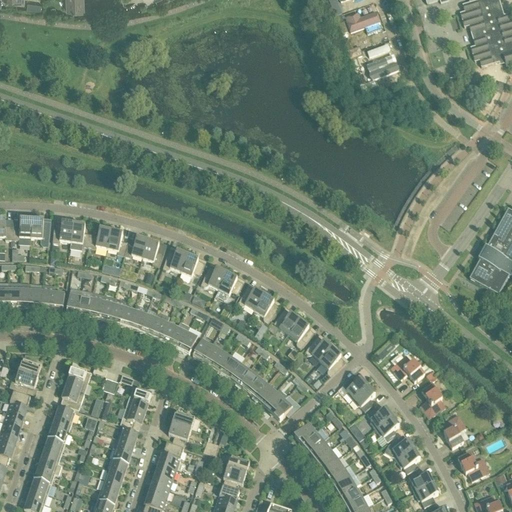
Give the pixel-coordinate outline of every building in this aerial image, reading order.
[(83,0),(63,0),(64,9),(91,8),(91,2),(84,3),(83,0)] [(373,0),(339,0),(337,1),(343,16),(375,4),(373,0)] [(464,13),(460,15),(464,29),(469,28),(475,48),(470,49),(474,64),(479,62),(481,69),(504,62),(506,69),(511,67),(511,19),(511,15),(504,17),(502,9),(500,10),(498,4),(500,3),(499,1),(494,3),(493,0),(477,0),(471,2),(472,3),(462,6),(464,13)] [(375,5),(343,16),(350,37),(382,26),(375,5)] [(332,8),(335,19),(341,17),(337,6),(332,8)] [(341,17),(335,19),(338,26),(344,24),(341,17)] [(344,24),(338,26),(341,36),(347,34),(344,24)] [(384,27),(351,38),(357,54),(389,44),(384,27)] [(350,41),(344,43),(348,53),(354,51),(350,41)] [(389,44),(357,54),(363,71),(395,58),(389,44)] [(395,58),(363,71),(371,92),(405,81),(395,58)] [(350,61),(351,63),(354,71),(360,69),(356,59),(350,61)] [(363,76),(357,78),(360,88),(366,86),(363,76)] [(506,86),(499,83),(496,91),(502,94),(506,86)] [(511,273),(511,212),(508,211),(487,249),(488,249),(481,262),(480,262),(469,280),(500,297),(511,273)] [(5,219),(0,218),(0,240),(5,240),(5,243),(12,243),(13,229),(5,229),(6,222),(4,222),(5,219)] [(13,229),(12,243),(19,243),(19,247),(31,248),(31,241),(32,220),(21,219),(21,223),(20,223),(20,229),(13,229)] [(31,241),(41,242),(41,246),(44,249),(49,250),(51,224),(42,224),(43,220),(32,220),(31,241)] [(60,246),(60,244),(71,245),(74,224),(63,222),(63,226),(62,226),(61,233),(54,232),(52,245),(60,246)] [(74,224),(71,245),(72,245),(71,251),(82,253),(83,250),(89,251),(91,237),(84,236),(85,229),(84,229),(84,226),(74,224)] [(91,237),(89,251),(96,252),(96,250),(107,252),(112,231),(101,229),(101,232),(100,232),(98,239),(91,237)] [(112,231),(107,252),(117,255),(117,257),(124,259),(128,246),(121,244),(123,237),(121,237),(122,234),(112,231)] [(128,246),(124,259),(131,261),(132,258),(142,262),(148,241),(138,238),(137,241),(136,241),(135,247),(128,246)] [(148,241),(142,262),(153,265),(152,267),(159,270),(164,257),(157,255),(159,248),(158,248),(159,244),(148,241)] [(170,249),(163,269),(166,270),(167,270),(168,270),(169,270),(170,270),(170,269),(171,268),(181,273),(190,252),(180,249),(179,252),(177,251),(177,252),(170,249)] [(190,252),(181,273),(192,277),(194,273),(200,276),(206,264),(199,261),(197,260),(199,257),(190,252)] [(210,266),(201,286),(204,287),(205,287),(206,287),(207,287),(208,286),(209,286),(219,291),(229,272),(220,267),(219,270),(217,269),(217,270),(210,266)] [(117,279),(119,279),(121,271),(113,269),(111,277),(117,279)] [(229,272),(219,291),(220,292),(216,299),(224,303),(226,302),(231,292),(237,296),(244,285),(238,281),(238,280),(236,280),(238,276),(229,272)] [(121,274),(120,279),(135,284),(137,279),(121,274)] [(148,275),(145,285),(152,287),(155,277),(148,275)] [(9,286),(0,286),(0,310),(8,311),(9,286)] [(9,286),(8,311),(19,311),(20,286),(9,286)] [(20,286),(19,311),(30,312),(32,287),(20,286)] [(32,287),(30,312),(41,312),(42,294),(31,293),(32,287)] [(248,287),(237,306),(241,308),(242,308),(243,308),(244,308),(245,307),(245,306),(255,312),(267,294),(258,289),(256,292),(255,291),(248,287)] [(70,297),(67,312),(66,316),(77,318),(82,293),(71,291),(70,297)] [(88,320),(92,301),(93,296),(82,293),(77,318),(88,320)] [(42,294),(41,312),(51,314),(54,295),(42,294)] [(267,294),(255,312),(264,319),(263,321),(265,323),(268,326),(280,309),(274,304),(275,304),(273,303),(275,300),(267,294)] [(54,295),(51,314),(63,315),(63,311),(65,297),(54,295)] [(104,298),(103,304),(98,322),(109,325),(115,301),(104,298)] [(103,304),(95,302),(92,301),(88,320),(98,322),(103,304)] [(115,301),(109,325),(119,328),(125,310),(127,305),(115,301)] [(125,310),(119,328),(130,331),(135,314),(125,310)] [(190,315),(191,315),(189,319),(195,322),(196,318),(198,313),(192,310),(190,315)] [(284,311),(277,322),(274,326),(289,337),(302,320),(294,314),(292,317),(291,316),(284,311)] [(135,314),(130,331),(140,335),(146,317),(135,314)] [(146,317),(140,335),(150,339),(157,321),(146,317)] [(302,320),(289,337),(298,344),(297,346),(297,347),(297,349),(301,352),(306,345),(315,336),(309,331),(309,330),(308,329),(310,326),(308,325),(302,320)] [(157,321),(150,339),(160,343),(167,326),(157,321)] [(214,330),(218,323),(213,321),(209,327),(214,330)] [(177,330),(170,347),(179,352),(188,335),(190,330),(180,325),(177,330)] [(167,326),(160,343),(170,347),(177,330),(167,326)] [(224,327),(221,332),(227,335),(230,331),(224,327)] [(188,335),(179,352),(189,357),(191,353),(198,340),(188,335)] [(235,340),(241,344),(244,340),(238,336),(235,340)] [(318,339),(304,355),(308,357),(309,358),(310,358),(311,358),(312,357),(320,365),(335,349),(328,342),(326,345),(324,343),(324,344),(318,339)] [(244,340),(241,344),(247,348),(250,344),(244,340)] [(193,359),(202,365),(212,348),(202,343),(195,355),(193,359)] [(212,348),(202,365),(212,370),(221,354),(224,349),(215,343),(212,349),(212,348)] [(255,353),(261,358),(264,354),(258,349),(255,353)] [(335,349),(320,365),(328,372),(328,373),(327,374),(327,375),(327,376),(328,376),(328,377),(331,380),(346,366),(341,360),(340,358),(342,356),(335,349)] [(386,358),(382,353),(377,357),(382,362),(386,358)] [(221,354),(212,370),(221,376),(231,360),(221,354)] [(264,354),(261,358),(266,362),(269,358),(264,354)] [(414,385),(424,377),(414,364),(412,365),(406,358),(391,371),(400,383),(407,377),(414,385)] [(231,360),(221,376),(230,382),(240,367),(231,360)] [(292,368),(296,372),(303,365),(299,361),(292,368)] [(19,374),(19,375),(38,381),(38,380),(41,370),(32,366),(28,362),(25,364),(23,364),(20,374),(19,374)] [(274,368),(280,372),(283,368),(277,364),(274,368)] [(72,370),(69,380),(88,387),(91,376),(80,372),(79,369),(76,367),(73,366),(72,370)] [(240,367),(230,382),(238,388),(249,373),(240,367)] [(283,368),(280,372),(285,377),(288,373),(283,368)] [(105,379),(107,373),(95,369),(93,375),(105,379)] [(249,373),(238,388),(247,395),(258,380),(249,373)] [(429,382),(435,377),(433,374),(426,379),(429,382)] [(19,375),(15,386),(12,384),(10,390),(27,396),(29,390),(34,392),(38,381),(19,375)] [(437,380),(435,377),(429,382),(431,385),(437,380)] [(134,382),(122,378),(120,385),(132,389),(134,382)] [(292,383),(297,388),(301,384),(296,379),(292,383)] [(69,380),(65,390),(84,397),(88,387),(69,380)] [(258,380),(247,395),(255,402),(267,387),(258,380)] [(342,389),(346,393),(348,395),(346,396),(352,403),(369,388),(363,382),(362,383),(360,381),(356,385),(351,380),(342,389)] [(102,393),(108,395),(112,383),(106,381),(102,393)] [(112,383),(108,395),(114,397),(118,385),(112,383)] [(301,384),(297,388),(298,388),(297,389),(304,396),(308,391),(301,384)] [(267,387),(255,402),(264,409),(276,395),(267,387)] [(429,421),(445,410),(440,403),(442,401),(432,387),(421,395),(427,404),(420,409),(429,421)] [(369,388),(352,403),(357,409),(359,408),(365,414),(374,406),(370,402),(375,398),(373,396),(375,395),(369,388)] [(62,401),(63,401),(61,408),(79,414),(84,397),(65,390),(62,401)] [(133,390),(129,401),(148,407),(152,397),(154,393),(151,392),(147,392),(145,394),(133,390)] [(14,395),(10,406),(27,411),(30,401),(14,395)] [(276,395),(264,409),(272,416),(284,402),(276,395)] [(129,401),(126,411),(145,417),(148,407),(129,401)] [(284,402),(272,416),(280,424),(282,421),(292,410),(284,402)] [(101,421),(107,423),(113,407),(107,405),(101,421)] [(10,406),(7,416),(23,421),(27,411),(10,406)] [(59,410),(55,421),(72,426),(75,416),(59,410)] [(91,418),(98,420),(101,412),(94,410),(91,418)] [(367,417),(370,422),(372,424),(370,425),(375,432),(394,419),(389,412),(387,413),(386,411),(380,415),(377,410),(367,417)] [(145,417),(126,411),(120,428),(138,434),(140,428),(141,428),(145,417)] [(326,417),(331,423),(335,419),(330,414),(326,417)] [(172,426),(191,433),(191,432),(195,421),(192,421),(189,416),(186,418),(177,415),(173,426),(172,426)] [(7,416),(3,426),(20,432),(23,421),(7,416)] [(458,435),(466,431),(458,418),(441,428),(445,436),(443,437),(452,452),(463,445),(458,435)] [(335,419),(331,423),(335,428),(339,424),(335,419)] [(394,419),(375,432),(380,439),(382,438),(387,444),(397,437),(394,433),(399,429),(397,427),(399,426),(394,419)] [(55,421),(52,431),(68,437),(72,426),(55,421)] [(201,433),(203,425),(196,423),(194,432),(201,433)] [(3,426),(0,435),(0,436),(16,442),(20,432),(3,426)] [(191,433),(172,426),(169,437),(174,439),(186,443),(188,444),(191,433)] [(353,426),(349,429),(354,436),(358,433),(353,426)] [(295,439),(302,448),(316,435),(309,427),(298,436),(295,439)] [(52,431),(48,441),(65,447),(68,437),(52,431)] [(122,431),(118,442),(135,448),(138,437),(122,431)] [(341,435),(346,441),(350,438),(345,432),(341,435)] [(316,435),(302,448),(309,456),(323,444),(316,435)] [(0,436),(0,447),(13,452),(16,442),(0,436)] [(350,438),(346,441),(350,446),(354,443),(350,438)] [(186,443),(174,439),(172,445),(184,449),(186,443)] [(384,455),(394,460),(396,463),(416,451),(411,444),(410,445),(408,443),(406,444),(403,439),(388,448),(384,455)] [(48,441),(45,451),(61,457),(65,447),(48,441)] [(86,442),(86,443),(84,442),(80,452),(87,454),(90,444),(86,442)] [(118,442),(115,452),(131,458),(135,448),(118,442)] [(203,456),(209,458),(213,446),(207,444),(203,456)] [(323,444),(309,456),(316,464),(330,453),(323,444)] [(219,448),(213,446),(209,458),(215,460),(219,448)] [(0,447),(0,459),(9,462),(13,452),(0,447)] [(167,447),(163,457),(180,463),(183,452),(167,447)] [(45,451),(41,462),(58,467),(61,457),(45,451)] [(355,454),(360,460),(364,457),(360,451),(355,454)] [(416,451),(396,463),(400,470),(402,469),(404,472),(407,477),(417,470),(414,465),(420,462),(418,460),(420,459),(416,451)] [(115,452),(111,462),(128,468),(131,458),(115,452)] [(330,453),(316,464),(322,473),(337,462),(330,453)] [(472,484),(489,475),(482,461),(474,466),(469,456),(458,462),(465,477),(467,476),(472,484)] [(163,457),(160,467),(176,473),(180,463),(163,457)] [(364,457),(360,460),(363,466),(368,463),(364,457)] [(0,470),(6,472),(9,462),(0,459),(0,470)] [(227,471),(246,477),(249,466),(240,463),(239,459),(233,461),(231,460),(228,471),(227,471)] [(41,462),(38,472),(55,477),(58,467),(41,462)] [(111,462),(108,473),(124,478),(128,468),(111,462)] [(337,462),(322,473),(328,482),(344,471),(337,462)] [(160,467),(156,478),(173,483),(176,473),(160,467)] [(235,492),(237,487),(242,489),(246,477),(227,471),(223,482),(224,483),(223,488),(235,492)] [(344,471),(328,482),(334,491),(350,480),(344,471)] [(369,474),(372,480),(377,477),(373,471),(369,474)] [(38,472),(34,482),(51,488),(55,477),(38,472)] [(108,473),(104,483),(121,488),(124,478),(108,473)] [(409,479),(411,485),(412,487),(410,488),(414,496),(435,486),(431,478),(429,479),(428,477),(422,479),(419,474),(409,479)] [(495,480),(498,486),(505,483),(503,477),(495,480)] [(156,478),(153,488),(169,493),(173,483),(156,478)] [(350,480),(334,491),(340,500),(356,490),(350,480)] [(34,482),(31,492),(48,498),(51,488),(34,482)] [(104,483),(101,493),(118,499),(121,488),(104,483)] [(435,486),(414,496),(418,503),(420,502),(424,510),(435,504),(432,499),(438,497),(437,494),(439,493),(435,486)] [(153,488),(149,498),(166,504),(169,493),(153,488)] [(223,488),(219,499),(236,504),(239,494),(235,492),(223,488)] [(356,490),(340,500),(346,509),(362,500),(356,490)] [(31,492),(28,503),(44,508),(48,498),(31,492)] [(101,493),(97,503),(114,509),(118,499),(101,493)] [(149,498),(146,508),(157,511),(163,511),(166,504),(149,498)] [(500,511),(498,506),(496,507),(493,498),(474,506),(476,511),(500,511)] [(219,499),(216,509),(224,511),(233,511),(236,504),(219,499)] [(362,500),(346,509),(347,511),(362,511),(367,510),(362,500)] [(42,511),(44,508),(28,503),(24,511),(42,511)] [(97,503),(94,511),(113,511),(114,509),(97,503)]
